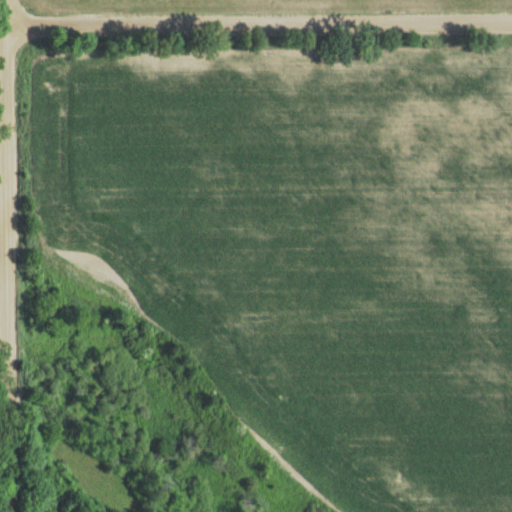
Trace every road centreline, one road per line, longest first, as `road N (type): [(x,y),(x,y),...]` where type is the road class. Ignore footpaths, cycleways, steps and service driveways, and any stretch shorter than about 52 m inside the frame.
road 1 (residential): [(3,511),(5,0)]
road 2 (residential): [(5,26),(511,22)]
